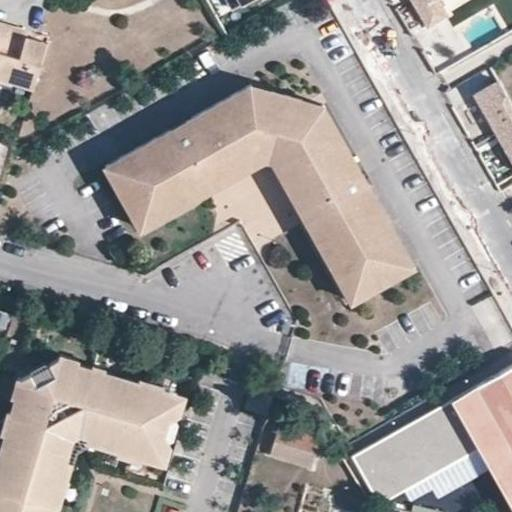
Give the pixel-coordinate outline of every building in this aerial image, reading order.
[(413,0),(423,17),(442,6),(438,0),(413,0)] [(0,67),(12,28),(0,25),(0,67)] [(12,28),(0,67),(0,68),(19,74),(16,83),(34,89),(47,43),(28,38),(29,34),(12,28)] [(0,68),(0,78),(16,83),(19,74),(0,68)] [(511,104),(493,76),(470,91),(511,155),(511,104)] [(254,85),(109,165),(143,228),(208,192),(199,176),(252,148),(245,136),(274,120),(262,99),(254,85)] [(271,93),(262,99),(274,120),(245,136),(252,148),(199,176),(208,192),(240,174),(237,169),(256,158),(284,166),(294,185),(289,188),(307,220),(323,211),(294,159),(305,152),(290,125),(312,113),(305,102),(271,93)] [(416,267),(324,105),(312,112),(312,113),(290,125),(305,152),(294,159),(323,211),(307,220),(353,302),(416,267)] [(79,359),(55,352),(52,362),(56,372),(46,378),(36,382),(32,374),(20,370),(13,394),(16,396),(12,411),(18,413),(12,433),(5,431),(0,449),(0,511),(56,511),(58,507),(63,489),(58,488),(62,474),(68,476),(72,459),(68,457),(75,431),(89,435),(88,438),(102,442),(119,446),(121,440),(133,443),(134,443),(144,447),(142,453),(166,460),(171,442),(168,435),(165,430),(167,423),(170,415),(175,412),(176,412),(182,409),(186,392),(163,385),(161,391),(150,388),(138,385),(140,379),(122,373),(104,368),(103,374),(91,371),(93,365),(78,360),(79,359)] [(39,364),(46,378),(56,372),(52,362),(46,361),(39,364)] [(94,361),(93,365),(91,371),(103,374),(104,368),(106,365),(94,361)] [(36,382),(46,378),(39,364),(33,367),(32,374),(36,382)] [(454,401),(358,457),(382,493),(403,493),(485,447),(511,493),(511,370),(470,393),(478,408),(463,414),(454,401)] [(152,378),(141,375),(140,379),(138,385),(150,388),(152,378)] [(163,381),(152,378),(150,388),(161,391),(163,385),(163,381)] [(268,413),(273,394),(251,388),(246,407),(268,413)] [(5,431),(12,433),(18,413),(12,411),(8,410),(2,430),(5,431)] [(167,423),(176,425),(178,420),(175,412),(170,415),(167,423)] [(165,430),(168,435),(175,431),(176,425),(167,423),(165,430)] [(319,441),(279,429),(270,455),(311,467),(319,441)] [(68,457),(72,459),(77,449),(87,443),(88,438),(89,435),(75,431),(68,457)] [(119,446),(118,449),(130,453),(133,443),(121,440),(119,446)] [(133,443),(130,453),(141,457),(142,453),(144,447),(134,443),(133,443)] [(58,488),(63,489),(65,490),(69,476),(68,476),(62,474),(58,488)]
